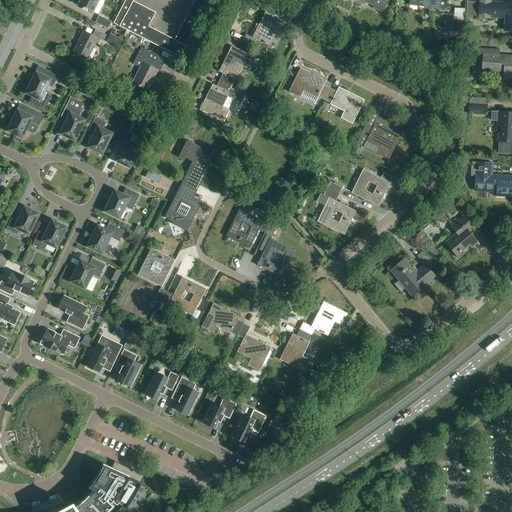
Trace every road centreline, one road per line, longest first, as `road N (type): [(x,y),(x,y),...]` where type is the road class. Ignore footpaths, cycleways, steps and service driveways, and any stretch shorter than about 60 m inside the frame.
road 1 (residential): [(330,266),(429,184),(431,173),(402,101),(304,51),(303,19)]
road 2 (primary): [(511,316),(391,413),(242,511)]
road 3 (primary): [(267,511),(424,405),(511,333)]
road 4 (residential): [(330,266),(404,349),(511,265)]
road 5 (residential): [(21,357),(231,457)]
road 6 (residential): [(224,192),(201,240),(205,260),(288,299),(330,266)]
road 7 (residential): [(21,357),(85,214)]
road 8 (residential): [(0,486),(20,494),(62,482),(93,425)]
